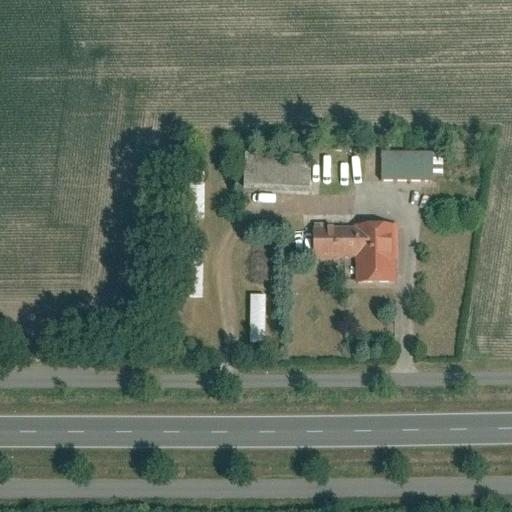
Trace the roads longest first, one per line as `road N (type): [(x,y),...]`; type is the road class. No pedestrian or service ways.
road 1 (unclassified): [(0,379),(511,374)]
road 2 (primary): [(511,432),(0,434)]
road 3 (unclassified): [(511,490),(0,490)]
